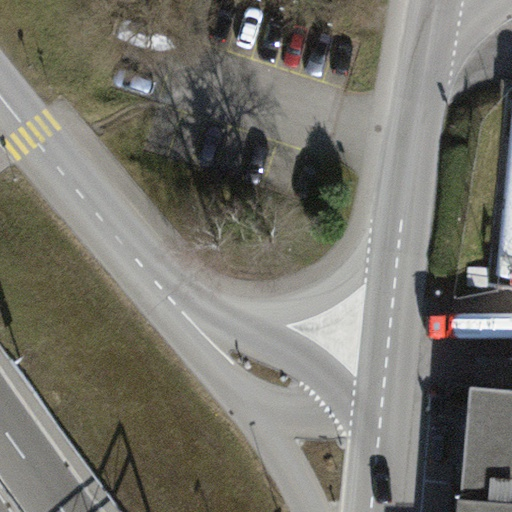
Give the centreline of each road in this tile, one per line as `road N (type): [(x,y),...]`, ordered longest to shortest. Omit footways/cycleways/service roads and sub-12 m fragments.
road 1 (residential): [(389,341),(184,313),(0,96)]
road 2 (residential): [(389,341),(403,187),(437,0)]
road 3 (residential): [(371,511),(389,341)]
